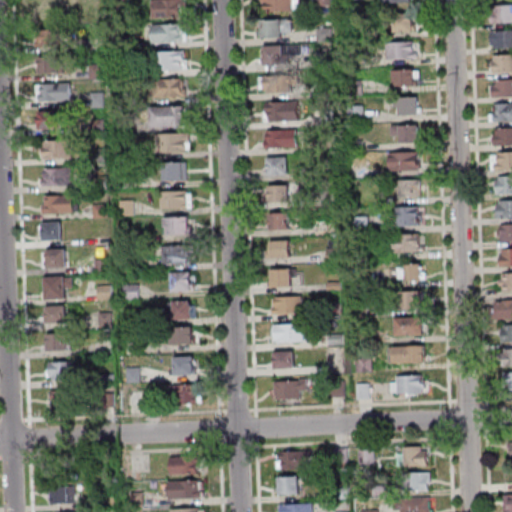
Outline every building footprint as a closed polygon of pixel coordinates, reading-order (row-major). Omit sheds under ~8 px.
[(184,19),(183,0),(151,0),(152,19),(184,19)] [(262,0),(262,10),(300,10),(299,0),(262,0)] [(39,3),(39,21),(67,21),(67,3),(39,3)] [(493,8),(511,6),(511,22),(493,24),(493,8)] [(395,13),(395,31),(416,31),(416,13),(395,13)] [(294,37),(294,19),(261,19),(261,37),(294,37)] [(185,43),(185,24),(152,24),(152,43),(185,43)] [(495,33),(511,32),(511,48),(495,49),(495,33)] [(67,33),(68,51),(44,51),(43,34),(67,33)] [(393,44),(418,43),(418,59),(393,60),(393,44)] [(263,45),(263,64),(302,64),(302,45),(263,45)] [(159,52),(159,71),(187,71),(187,52),(159,52)] [(497,57),(511,56),(511,72),(497,73),(497,57)] [(39,57),(39,74),(64,74),(64,57),(39,57)] [(91,78),(101,78),(101,66),(91,66),(91,78)] [(418,85),(418,69),(393,69),(393,85),(418,85)] [(260,92),(293,92),(293,76),(260,76),(260,92)] [(155,80),(155,99),(186,99),(186,80),(155,80)] [(498,83),(511,82),(511,98),(499,99),(498,83)] [(72,101),(72,84),(37,84),(37,101),(72,101)] [(420,114),(420,97),(401,97),(401,114),(420,114)] [(301,101),(264,101),(264,121),(301,121),(301,101)] [(499,107),(511,106),(511,122),(500,123),(499,107)] [(187,126),(187,107),(152,107),(152,126),(187,126)] [(59,128),(58,112),(38,113),(38,129),(59,128)] [(420,142),(420,124),(391,124),(391,133),(401,133),(401,142),(420,142)] [(266,129),(266,147),(299,147),(299,129),(266,129)] [(499,131),(511,130),(511,146),(500,147),(499,131)] [(190,133),(157,133),(157,152),(190,152),(190,133)] [(42,142),(42,159),(72,159),(72,142),(42,142)] [(502,154),(511,153),(511,169),(503,170),(502,154)] [(398,156),(422,155),(423,171),(398,172),(398,156)] [(291,175),(291,157),(267,157),(267,175),(291,175)] [(188,181),(188,162),(164,162),(164,181),(188,181)] [(72,168),(42,168),(42,185),(72,185),(72,168)] [(499,180),(511,178),(511,195),(500,196),(499,180)] [(400,183),(425,182),(426,198),(401,199),(400,183)] [(291,202),(290,185),(266,186),(267,203),(291,202)] [(190,192),(160,192),(160,209),(190,209),(190,192)] [(75,212),(75,195),(44,195),(44,212),(75,212)] [(500,204),(511,203),(511,219),(501,220),(500,204)] [(399,211),(424,210),(424,226),(400,227),(399,211)] [(269,213),(269,229),(291,229),(291,213),(269,213)] [(190,218),(165,218),(165,236),(190,236),(190,218)] [(500,240),(511,240),(511,223),(500,224),(500,240)] [(46,226),(65,225),(66,244),(47,244),(46,226)] [(399,237),(424,236),(425,252),(400,253),(399,237)] [(291,240),(270,240),(270,257),(291,257),(291,240)] [(191,264),(191,246),(162,246),(162,264),(191,264)] [(511,265),(511,248),(500,248),(500,265),(511,265)] [(68,249),(45,249),(45,268),(68,268),(68,249)] [(401,281),(423,281),(423,264),(401,264),(401,281)] [(294,286),(294,269),(272,269),(272,286),(294,286)] [(193,290),(193,272),(172,272),(172,290),(193,290)] [(511,289),(511,273),(500,273),(500,290),(511,289)] [(48,283),(76,280),(77,290),(69,291),(70,304),(49,305),(48,283)] [(401,293),(426,292),(427,308),(402,309),(401,293)] [(303,296),(273,296),(273,312),(303,312),(303,296)] [(194,319),(194,300),(174,300),(174,319),(194,319)] [(511,300),(492,301),(492,319),(511,319),(511,300)] [(45,305),(45,323),(67,323),(67,305),(45,305)] [(403,322),(427,321),(428,337),(403,338),(403,322)] [(275,324),(275,340),(306,340),(306,324),(275,324)] [(511,324),(502,324),(502,342),(511,341),(511,324)] [(195,345),(195,327),(172,327),(172,345),(195,345)] [(69,333),(48,334),(48,351),(69,351),(69,333)] [(403,349),(428,348),(428,364),(404,365),(403,349)] [(511,348),(502,348),(502,365),(511,365),(511,348)] [(298,367),(297,350),(275,351),(275,368),(298,367)] [(173,375),(195,375),(195,357),(173,357),(173,375)] [(75,362),(48,362),(48,380),(75,380),(75,362)] [(402,376),(426,375),(427,391),(402,392),(402,376)] [(275,380),(275,400),(301,400),(301,388),(309,388),(309,380),(275,380)] [(180,384),(180,403),(197,403),(197,384),(180,384)] [(52,410),(72,410),(72,391),(52,391),(52,410)] [(429,447),(400,447),(400,467),(429,467),(429,447)] [(278,451),(279,460),(283,459),(283,469),(312,468),(312,449),(278,451)] [(200,455),(171,456),(172,474),(198,473),(198,462),(201,462),(200,455)] [(430,472),(406,472),(406,489),(430,489),(430,472)] [(279,476),(280,494),(302,493),(301,474),(279,476)] [(169,480),(169,498),(204,497),(204,479),(169,480)] [(76,484),(50,486),(51,503),(74,502),(73,494),(76,494),(76,484)] [(429,511),(429,496),(394,498),(394,509),(402,509),(402,511),(429,511)] [(281,504),(281,511),(314,511),(314,503),(281,504)]
